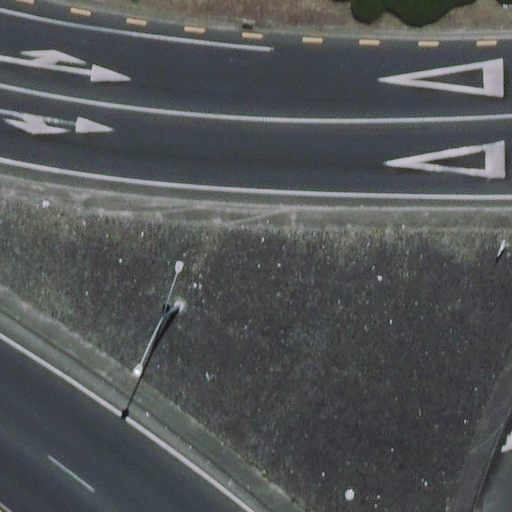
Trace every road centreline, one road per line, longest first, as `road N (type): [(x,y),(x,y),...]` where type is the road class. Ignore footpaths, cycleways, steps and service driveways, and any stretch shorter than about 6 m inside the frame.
road 1 (trunk): [(0,80),(182,114),(398,126),(511,120)]
road 2 (trunk): [(116,511),(0,422)]
